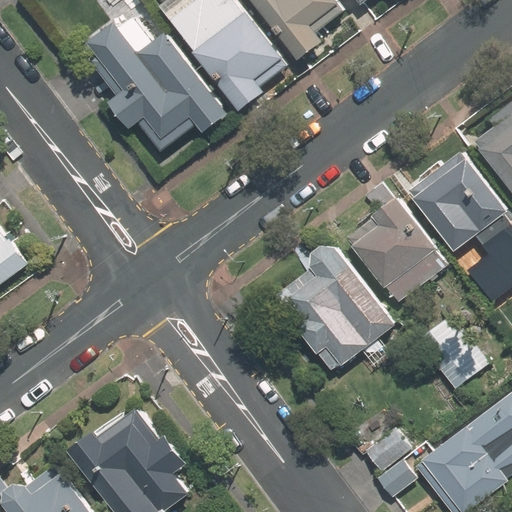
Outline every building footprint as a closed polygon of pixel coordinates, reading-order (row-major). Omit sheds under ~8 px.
[(246,0),(168,0),(168,1),(246,108),(272,89),(263,77),(289,58),(246,0)] [(344,0),(265,0),(307,57),(333,38),(322,23),(348,4),(344,0)] [(239,110),(177,27),(162,38),(143,13),(132,21),(128,15),(98,37),(107,48),(98,55),(126,93),(117,99),(138,127),(147,120),(167,146),(203,120),(211,131),(239,110)] [(511,102),(494,116),(500,125),(479,140),(511,183),(511,102)] [(511,207),(470,148),(418,185),(461,247),(475,238),(491,261),(504,252),(498,245),(511,235),(511,236),(511,207)] [(407,193),(355,229),(403,299),(455,264),(407,193)] [(0,289),(38,260),(0,211),(0,289)] [(325,351),(337,368),(404,321),(350,244),(334,239),(319,248),(317,264),(283,287),(307,321),(305,323),(325,351)] [(497,359),(460,310),(423,339),(460,387),(497,359)] [(432,456),(468,509),(511,479),(511,394),(435,446),(438,452),(432,456)] [(103,424),(76,445),(128,511),(191,511),(193,511),(186,501),(200,491),(184,471),(197,461),(172,429),(165,435),(144,407),(110,433),(103,424)] [(386,472),(412,455),(398,433),(372,449),(386,472)] [(412,455),(386,472),(381,475),(395,497),(426,477),(412,455)] [(18,511),(102,511),(62,461),(10,501),(18,511)]
